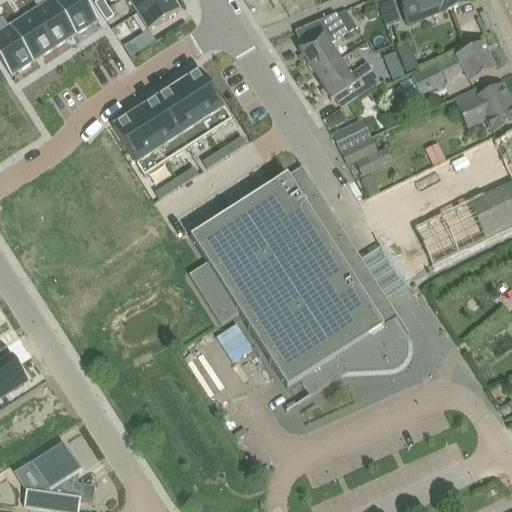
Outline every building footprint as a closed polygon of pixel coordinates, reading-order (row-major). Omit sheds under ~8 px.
[(50,0),(31,12),(54,48),(75,34),(76,36),(76,35),(53,0),(50,0)] [(53,0),(76,35),(77,35),(76,34),(97,20),(97,22),(99,21),(85,0),(53,0)] [(101,0),(95,5),(101,14),(108,9),(102,0),(101,0)] [(126,0),(136,15),(160,0),(126,0)] [(160,0),(136,15),(148,33),(148,34),(149,33),(179,14),(170,0),(160,0)] [(268,0),(274,10),(289,0),(264,0),(266,2),(268,0)] [(376,0),(387,29),(401,24),(392,0),(376,0)] [(469,4),(467,0),(398,0),(408,27),(469,4)] [(114,18),(108,9),(101,14),(107,23),(114,18)] [(9,25),(33,63),(34,63),(33,61),(54,48),(31,12),(10,26),(9,25)] [(314,77),(340,61),(330,46),(345,36),(356,29),(346,12),(313,26),(321,37),(298,52),(314,77)] [(33,63),(9,25),(8,25),(9,26),(0,32),(0,60),(11,77),(12,77),(11,75),(32,62),(33,63)] [(127,36),(121,27),(114,32),(120,41),(127,36)] [(148,33),(123,49),(130,60),(156,43),(149,33),(148,34),(148,33)] [(482,45),(464,54),(456,58),(455,57),(412,79),(422,98),(445,86),(444,84),(463,74),(469,85),(495,72),(482,45)] [(340,61),(314,77),(331,103),(349,92),(355,101),(380,85),(367,65),(350,77),(340,61)] [(177,89),(208,138),(230,123),(199,74),(177,89)] [(485,123),(491,136),(511,125),(511,107),(503,88),(481,98),(477,90),(454,101),(469,131),(485,123)] [(208,138),(177,89),(155,102),(187,151),(208,138)] [(155,102),(134,116),(166,165),(187,151),(155,102)] [(166,165),(134,116),(112,130),(143,179),(166,165)] [(338,126),(334,117),(326,121),(331,130),(338,126)] [(341,154),(355,147),(370,140),(362,123),(333,137),(341,154)] [(415,231),(431,263),(433,267),(511,229),(511,136),(506,140),(373,205),(391,242),(392,243),(415,231)] [(232,145),(237,153),(247,146),(242,139),(232,145)] [(348,168),(355,164),(377,153),(371,141),(342,155),(348,168)] [(227,159),(237,153),(232,145),(222,151),(227,159)] [(227,159),(222,151),(212,158),(217,165),(227,159)] [(448,167),(441,153),(428,160),(435,174),(448,167)] [(217,165),(212,158),(202,164),(207,172),(217,165)] [(361,261),(301,168),(300,168),(301,170),(288,179),(287,178),(191,240),(207,266),(189,277),(221,327),(239,315),(287,391),(300,383),(310,398),(297,406),(298,407),(348,375),(390,373),(394,373),(400,370),(405,365),(407,362),(409,355),(408,348),(406,344),(393,323),(399,320),(389,305),(411,292),(402,281),(431,263),(415,231),(392,243),(391,242),(381,248),(381,247),(379,248),(380,249),(361,261)] [(183,176),(188,183),(198,177),(193,170),(183,176)] [(174,182),(178,190),(188,183),(183,176),(174,182)] [(369,200),(381,194),(373,176),(361,181),(369,200)] [(178,190),(174,182),(164,189),(169,196),(178,190)] [(159,202),(169,196),(164,189),(154,195),(159,202)] [(0,368),(0,400),(27,384),(17,368),(14,370),(9,362),(0,368)] [(32,465),(48,491),(42,495),(27,493),(24,509),(41,511),(79,511),(81,501),(78,500),(79,493),(74,492),(76,478),(82,474),(64,445),(32,465)] [(97,505),(98,487),(89,487),(88,505),(97,505)]
